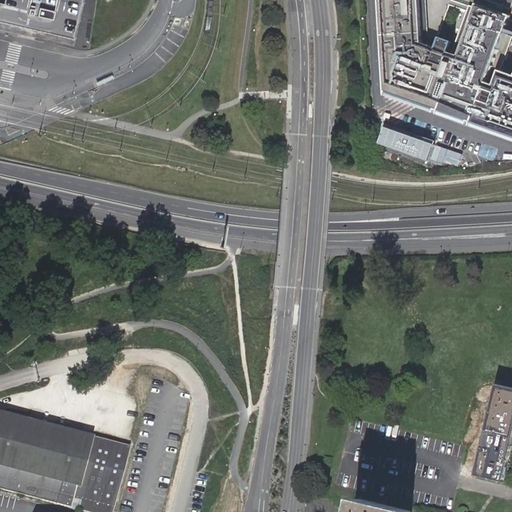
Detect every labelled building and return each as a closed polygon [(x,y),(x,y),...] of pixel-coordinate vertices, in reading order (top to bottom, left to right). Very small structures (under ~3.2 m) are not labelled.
[(0,0),(0,24),(20,29),(72,41),(81,0),(0,0)] [(381,0),(386,69),(448,90),(443,105),(439,104),(437,110),(511,135),(511,73),(500,70),(511,35),(511,19),(477,7),(460,57),(457,56),(461,44),(448,39),(445,51),(442,50),(445,42),(442,41),(439,50),(432,47),(423,44),(420,0),(381,0)] [(448,90),(386,69),(387,93),(437,110),(439,104),(443,105),(448,90)] [(391,129),(386,147),(460,167),(465,149),(391,129)] [(475,476),(503,483),(511,445),(511,387),(497,384),(475,476)] [(409,511),(360,500),(358,509),(355,509),(354,511),(409,511)] [(70,501),(68,510),(76,511),(78,503),(70,501)]
